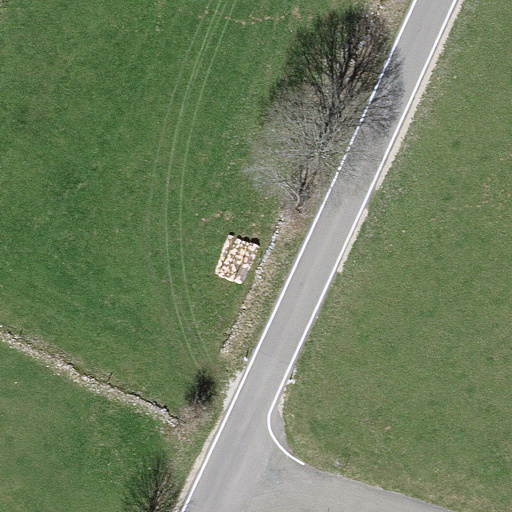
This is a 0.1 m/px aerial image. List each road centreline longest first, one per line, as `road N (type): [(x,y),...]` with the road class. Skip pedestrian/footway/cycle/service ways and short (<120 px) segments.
road 1 (unclassified): [(435,0),(202,511)]
road 2 (track): [(225,463),(371,511)]
